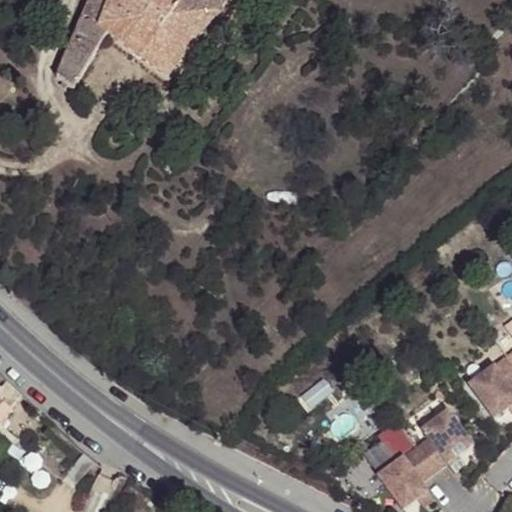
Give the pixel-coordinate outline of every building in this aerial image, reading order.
[(90,0),(58,73),(75,88),(111,33),(168,74),(226,0),(90,0)] [(468,380),(493,414),(508,403),(511,400),(511,358),(506,351),(468,380)] [(24,396),(1,375),(0,376),(0,399),(2,401),(0,403),(0,424),(12,411),(11,410),(24,396)] [(427,433),(414,442),(434,468),(446,459),(458,451),(472,440),(447,405),(421,424),(427,433)] [(434,468),(414,442),(376,470),(401,505),(416,494),(427,487),(421,477),(434,468)] [(463,458),(458,451),(446,459),(452,466),(463,458)] [(76,484),(94,462),(83,453),(65,475),(76,484)] [(433,494),(427,487),(416,494),(422,502),(433,494)]
